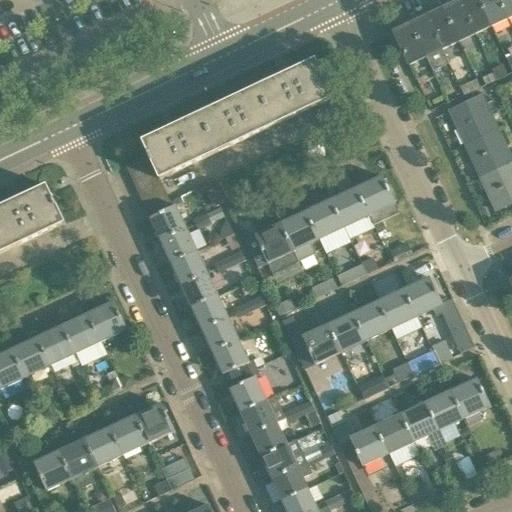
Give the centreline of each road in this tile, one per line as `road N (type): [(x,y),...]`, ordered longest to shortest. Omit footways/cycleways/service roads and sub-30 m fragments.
road 1 (residential): [(238,511),(67,129)]
road 2 (residential): [(459,264),(337,1)]
road 3 (tertiary): [(67,129),(223,57)]
road 4 (tertiary): [(337,1),(223,57)]
road 5 (residential): [(511,375),(459,264)]
